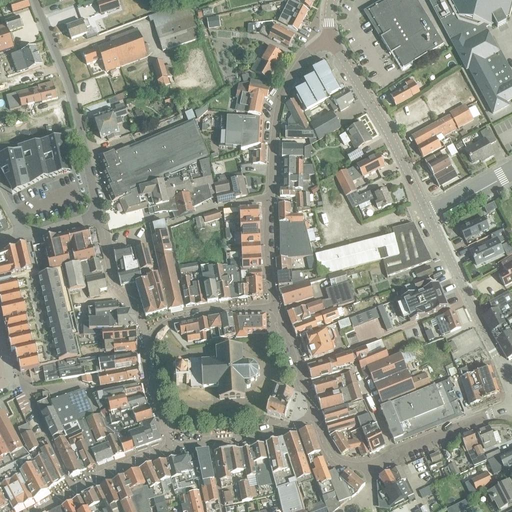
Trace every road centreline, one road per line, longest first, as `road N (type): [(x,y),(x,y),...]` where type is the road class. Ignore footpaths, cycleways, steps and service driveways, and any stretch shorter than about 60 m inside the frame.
road 1 (residential): [(275,307),(265,243),(277,110),(305,54),(331,40)]
road 2 (residential): [(97,216),(70,90),(34,0)]
road 3 (tertiary): [(426,213),(331,40)]
road 4 (tertiary): [(502,371),(426,213)]
road 5 (residential): [(170,449),(30,511)]
road 6 (residential): [(373,469),(511,405)]
road 7 (residential): [(170,449),(254,437),(313,415)]
road 8 (residential): [(97,216),(113,286),(150,340)]
road 9 (residential): [(275,307),(165,323),(150,340)]
